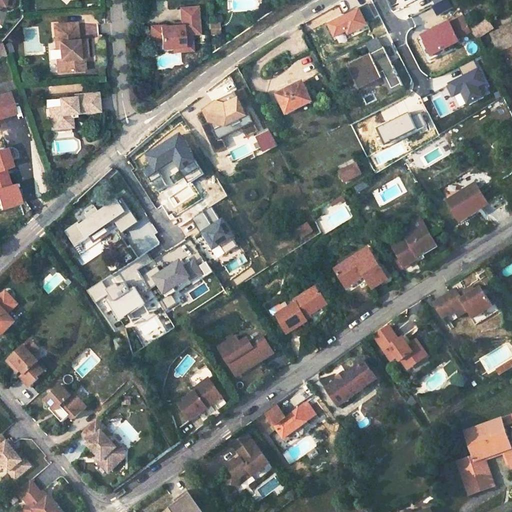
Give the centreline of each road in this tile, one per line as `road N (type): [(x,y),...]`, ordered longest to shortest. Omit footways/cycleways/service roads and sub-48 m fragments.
road 1 (residential): [(511,232),(420,287),(110,511)]
road 2 (residential): [(131,136),(328,0)]
road 3 (residential): [(0,260),(131,136)]
road 4 (residential): [(98,511),(0,394)]
road 5 (residential): [(131,136),(115,0)]
